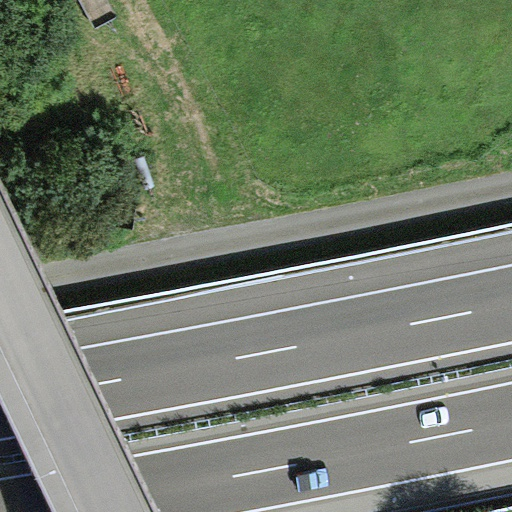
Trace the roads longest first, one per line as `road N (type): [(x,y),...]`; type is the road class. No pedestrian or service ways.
road 1 (motorway): [(511,302),(0,400)]
road 2 (residential): [(0,285),(511,189)]
road 3 (motorway): [(25,511),(511,421)]
road 4 (residential): [(116,511),(0,268)]
